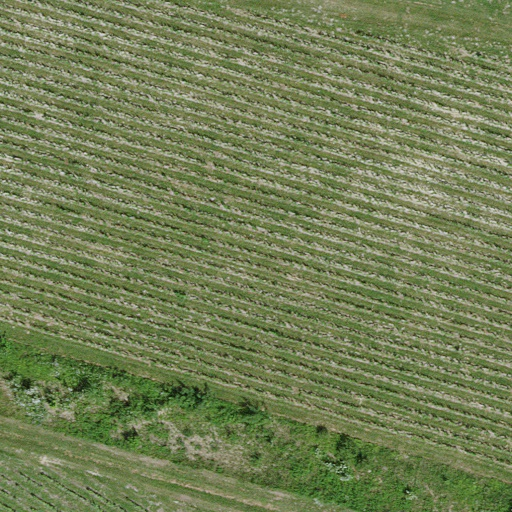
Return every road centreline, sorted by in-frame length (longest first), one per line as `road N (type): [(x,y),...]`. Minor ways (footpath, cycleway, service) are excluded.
road 1 (track): [(0,424),(301,511)]
road 2 (track): [(511,46),(251,0)]
